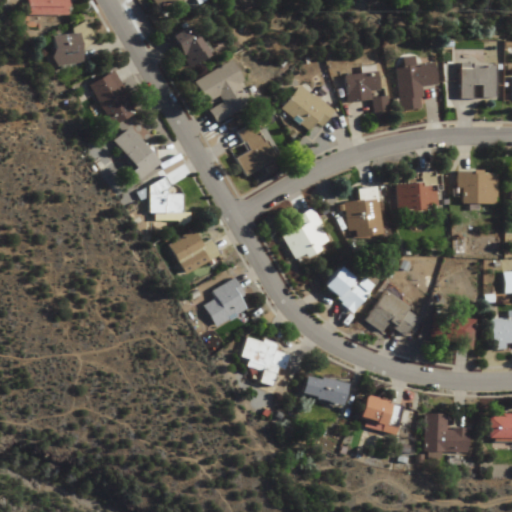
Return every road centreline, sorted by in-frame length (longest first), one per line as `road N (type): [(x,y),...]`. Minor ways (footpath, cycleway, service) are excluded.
road 1 (residential): [(109,0),(267,281),(294,315),(323,342),(406,380),(511,386)]
road 2 (residential): [(235,217),(301,171),(353,153),(511,137)]
